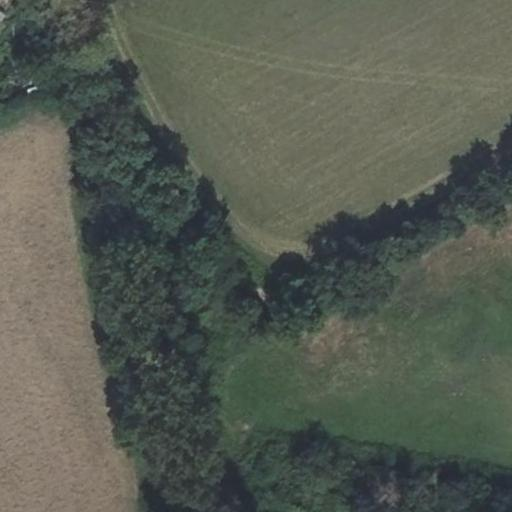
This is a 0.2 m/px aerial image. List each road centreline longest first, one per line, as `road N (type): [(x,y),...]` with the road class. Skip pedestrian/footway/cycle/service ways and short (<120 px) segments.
road 1 (track): [(511,169),(317,283),(269,298),(251,292),(156,174),(123,118),(86,0)]
road 2 (track): [(244,511),(238,447),(247,395),(283,371),(287,348),(268,314),(269,298)]
